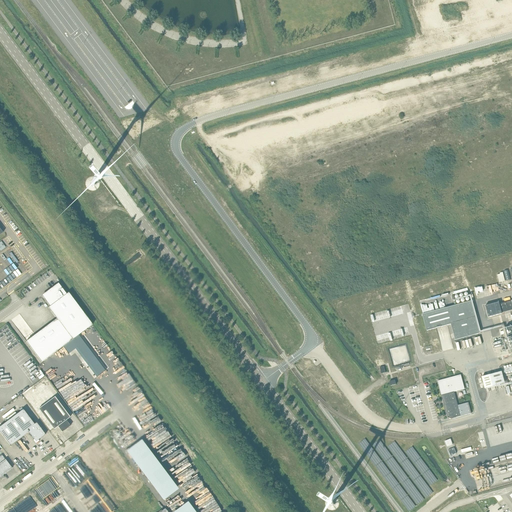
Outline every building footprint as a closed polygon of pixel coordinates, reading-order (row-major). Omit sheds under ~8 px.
[(57,319),(26,341),(42,362),(92,325),(68,292),(66,294),(58,283),(48,291),(49,292),(47,294),(46,292),(43,294),(48,301),(47,302),(50,306),(48,307),(57,319)] [(511,300),(499,304),(502,313),(511,310),(511,300)] [(480,333),(471,301),(447,308),(422,314),(427,331),(451,324),(455,340),(480,333)] [(499,302),(485,306),(488,317),(502,313),(499,304),(499,302)] [(473,346),(487,342),(485,335),(471,338),(473,346)] [(507,370),(486,374),(489,387),(509,383),(507,370)] [(451,419),(471,413),(468,402),(458,405),(454,392),(464,389),(461,375),(438,381),(447,416),(449,416),(449,417),(449,418),(450,418),(450,419),(451,419)] [(62,432),(70,426),(66,420),(70,417),(55,397),(39,409),(54,429),(58,426),(62,432)] [(34,424),(23,410),(0,426),(0,432),(10,446),(29,432),(36,442),(45,435),(36,423),(34,424)] [(131,446),(141,437),(136,431),(133,434),(131,432),(124,439),(131,446)] [(183,489),(149,439),(133,449),(167,500),(183,489)] [(448,450),(450,456),(456,454),(454,448),(448,450)] [(0,477),(12,468),(2,455),(0,455),(0,477)] [(64,470),(67,475),(73,472),(70,467),(64,470)] [(58,482),(55,478),(49,482),(50,484),(45,487),(52,497),(64,490),(58,482)] [(202,511),(194,500),(176,511),(202,511)]
